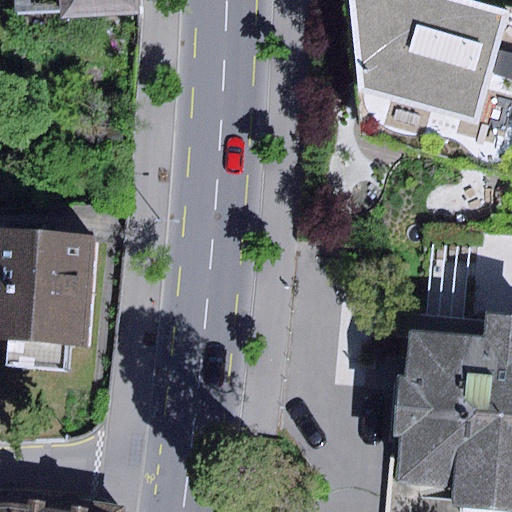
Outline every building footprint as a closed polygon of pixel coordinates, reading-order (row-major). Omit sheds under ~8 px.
[(135,12),(134,0),(13,0),(15,18),(135,12)] [(511,9),(474,0),(347,0),(360,135),(511,177),(511,9)] [(95,241),(0,229),(0,339),(9,340),(6,365),(62,371),(65,346),(83,348),(95,241)] [(483,339),(406,332),(393,485),(450,490),(448,509),(487,511),(511,511),(511,315),(485,313),(483,339)] [(0,511),(115,511),(116,507),(17,494),(0,494),(0,511)]
